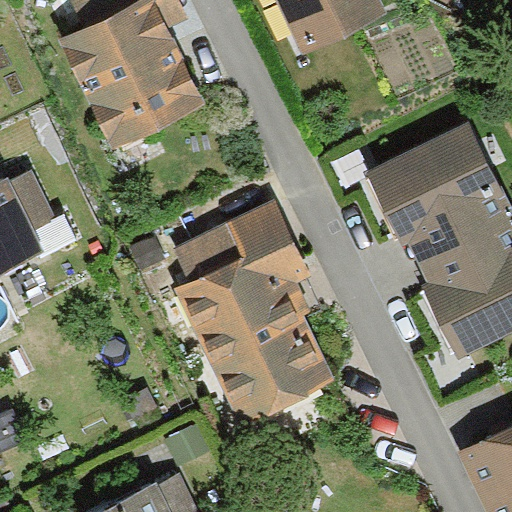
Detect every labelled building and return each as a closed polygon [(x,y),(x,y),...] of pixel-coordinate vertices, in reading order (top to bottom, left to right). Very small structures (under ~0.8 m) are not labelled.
[(93,0),(102,17),(67,34),(115,133),(195,94),(149,0),(93,0)] [(284,0),(305,41),(377,6),(374,0),(284,0)] [(511,318),(511,220),(466,126),(374,170),(403,231),(422,222),(447,275),(430,284),(459,344),(511,318)] [(31,172),(0,187),(0,287),(71,253),(31,172)] [(271,204),(181,248),(196,279),(183,285),(239,401),(319,363),(279,280),(303,269),(271,204)] [(511,511),(511,427),(466,449),(496,511),(511,511)] [(195,511),(173,471),(95,511),(195,511)]
